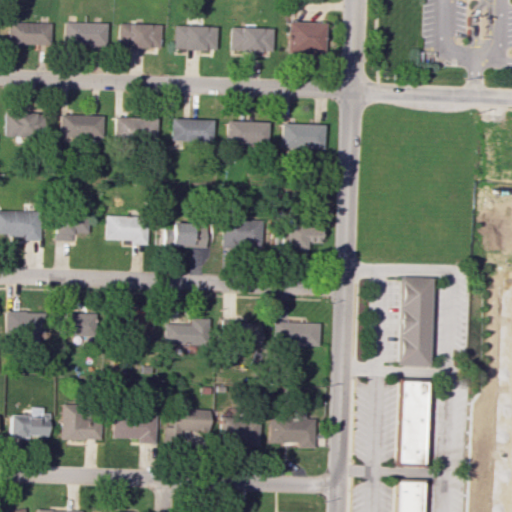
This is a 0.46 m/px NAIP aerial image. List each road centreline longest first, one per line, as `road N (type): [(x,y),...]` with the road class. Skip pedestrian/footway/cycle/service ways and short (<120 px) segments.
road 1 (residential): [(511,96),(0,76)]
road 2 (residential): [(350,0),(332,511)]
road 3 (residential): [(343,288),(0,275)]
road 4 (residential): [(334,484),(0,472)]
